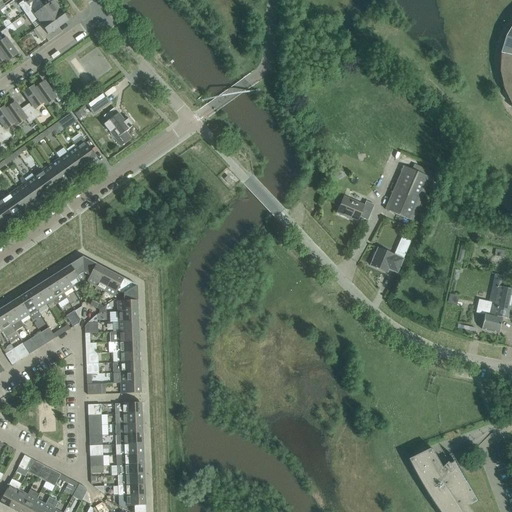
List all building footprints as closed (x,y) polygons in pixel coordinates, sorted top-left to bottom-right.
[(23,0),(19,4),(26,13),(39,4),(35,0),(23,0)] [(41,25),(60,11),(56,4),(55,5),(53,2),(48,6),(43,9),(39,4),(26,13),(32,23),(38,19),(41,25)] [(67,21),(60,11),(41,25),(36,28),(34,30),(34,31),(35,30),(42,40),(42,41),(47,38),(49,41),(60,34),(56,29),(67,21)] [(5,39),(0,42),(0,50),(7,61),(9,60),(10,61),(10,60),(10,59),(17,54),(8,43),(13,39),(15,42),(16,42),(6,28),(4,25),(3,25),(6,28),(0,32),(5,39)] [(511,55),(511,38),(505,36),(507,37),(502,53),(500,53),(511,55)] [(511,55),(500,53),(500,54),(502,54),(501,71),(499,71),(499,72),(511,70),(511,55)] [(511,70),(499,72),(501,72),(504,89),(503,90),(511,86),(511,70)] [(41,82),(33,87),(44,102),(46,105),(48,104),(55,98),(58,103),(64,99),(66,102),(54,85),(54,86),(56,88),(51,92),(48,87),(44,83),(42,84),(41,82)] [(511,107),(511,106),(511,86),(503,90),(505,90),(511,104),(511,105),(511,106),(511,107)] [(32,105),(27,109),(35,120),(41,115),(36,108),(44,102),(33,87),(32,88),(31,87),(31,88),(24,93),(32,105)] [(102,93),(86,104),(93,115),(110,103),(102,93)] [(29,124),(35,120),(27,109),(21,113),(15,103),(13,105),(11,102),(4,108),(15,123),(17,126),(26,119),(29,124)] [(0,121),(3,126),(0,127),(0,133),(5,141),(11,136),(6,129),(15,123),(4,108),(2,109),(2,108),(1,108),(2,109),(0,110),(0,121)] [(81,109),(75,113),(79,119),(85,115),(81,109)] [(108,122),(104,125),(120,146),(124,144),(131,139),(126,132),(133,126),(127,117),(123,120),(119,113),(108,122)] [(82,137),(73,143),(76,147),(88,164),(89,163),(93,160),(96,157),(94,154),(91,150),(82,137)] [(79,170),(80,169),(86,164),(88,164),(76,147),(67,153),(79,170)] [(78,170),(79,170),(67,153),(59,159),(71,175),(78,170)] [(70,176),(71,175),(59,159),(51,165),(63,181),(70,176)] [(54,187),(55,187),(61,182),(63,181),(51,165),(48,167),(42,171),(54,187)] [(412,221),(424,192),(431,178),(404,167),(385,210),(412,221)] [(53,188),(54,187),(42,171),(34,177),(46,193),(53,188)] [(25,183),(37,199),(38,199),(43,196),(45,194),(46,193),(34,177),(25,183)] [(36,200),(37,199),(25,183),(17,189),(29,205),(36,200)] [(9,195),(21,211),(22,210),(28,206),(29,205),(17,189),(12,192),(9,195)] [(21,211),(9,195),(0,201),(12,217),(13,216),(20,212),(21,211)] [(367,221),(374,205),(366,201),(364,206),(343,197),(336,213),(347,218),(348,217),(358,221),(360,217),(367,221)] [(12,217),(0,201),(0,200),(0,217),(4,223),(5,222),(12,218),(12,217)] [(387,273),(388,271),(388,269),(397,273),(411,242),(402,238),(394,255),(378,248),(376,253),(374,252),(371,260),(373,260),(370,266),(387,273)] [(495,249),(494,256),(497,256),(500,257),(503,258),(505,251),(495,249)] [(83,273),(83,261),(83,257),(61,271),(72,288),(84,281),(83,273)] [(83,257),(83,261),(83,273),(90,276),(86,282),(96,287),(105,269),(83,257)] [(114,274),(105,269),(96,287),(105,292),(114,275),(114,274)] [(61,271),(52,276),(63,294),(72,288),(61,271)] [(114,274),(114,275),(105,292),(114,297),(117,291),(124,294),(137,286),(114,274)] [(48,288),(55,299),(57,303),(66,298),(63,294),(52,276),(44,282),(48,288)] [(35,287),(36,288),(46,304),(48,303),(55,299),(48,288),(44,282),(35,287)] [(485,314),(481,329),(499,333),(502,318),(511,320),(511,289),(502,288),(499,287),(493,285),(489,303),(479,301),(477,313),(485,314)] [(137,286),(124,294),(124,301),(117,301),(118,312),(138,311),(137,286)] [(26,293),(37,310),(46,304),(36,288),(35,287),(26,293)] [(37,310),(26,293),(18,298),(29,315),(32,321),(41,315),(37,310)] [(9,304),(20,321),(29,315),(18,298),(9,304)] [(90,305),(96,308),(99,303),(93,300),(90,305)] [(1,309),(1,310),(15,332),(24,326),(20,321),(9,304),(1,309)] [(0,327),(3,332),(6,337),(15,332),(1,310),(1,309),(0,309),(0,327)] [(74,311),(66,316),(73,327),(79,324),(80,320),(75,311),(74,311)] [(118,312),(118,322),(138,321),(138,311),(118,312)] [(97,323),(97,315),(87,323),(97,323)] [(118,332),(139,332),(138,321),(118,322),(118,332)] [(85,327),(85,334),(89,334),(98,333),(97,323),(87,323),(85,327)] [(139,342),(139,332),(118,332),(110,333),(110,343),(139,342)] [(47,344),(44,340),(40,333),(31,339),(38,349),(47,344)] [(29,354),(38,349),(31,339),(31,338),(23,344),(29,354)] [(110,343),(109,343),(109,353),(118,353),(140,352),(139,342),(110,343)] [(21,360),(29,354),(23,344),(14,349),(21,360)] [(14,349),(5,355),(12,365),(21,360),(14,349)] [(140,352),(118,353),(119,363),(140,362),(140,352)] [(98,354),(90,354),(86,354),(86,361),(86,364),(98,364),(98,354)] [(113,374),(140,372),(140,362),(119,363),(113,363),(113,374)] [(99,374),(98,364),(86,364),(86,375),(91,374),(99,374)] [(141,383),(140,372),(113,374),(113,384),(120,383),(140,383),(141,383)] [(141,393),(141,383),(140,383),(120,383),(121,394),(141,393)] [(87,395),(101,395),(100,384),(87,385),(87,395)] [(114,404),(115,415),(142,414),(142,403),(114,404)] [(101,415),(101,405),(88,405),(88,416),(101,415)] [(142,424),(142,414),(115,415),(115,425),(141,424),(142,424)] [(101,415),(88,416),(89,426),(102,426),(101,415)] [(116,435),(142,434),(143,434),(142,424),(141,424),(115,425),(116,435)] [(102,426),(89,426),(89,436),(102,436),(102,426)] [(143,444),(143,434),(142,434),(116,435),(116,445),(142,444),(143,444)] [(102,436),(89,436),(89,446),(102,446),(102,436)] [(123,455),(142,455),(144,455),(143,444),(142,444),(116,445),(117,456),(123,455)] [(503,458),(498,444),(490,451),(494,462),(503,458)] [(102,446),(89,446),(90,457),(103,456),(102,446)] [(476,501),(457,467),(454,462),(449,465),(447,463),(443,467),(444,468),(442,468),(437,458),(432,448),(416,456),(408,460),(412,468),(417,476),(421,484),(426,492),(431,500),(436,507),(439,511),(471,511),(467,506),(470,504),(471,505),(476,501)] [(144,465),(144,455),(142,455),(123,455),(117,456),(117,466),(143,465),(144,465)] [(24,456),(18,467),(25,471),(31,459),(24,456)] [(103,456),(90,457),(90,467),(103,467),(103,456)] [(43,466),(34,461),(28,473),(36,477),(43,466)] [(117,476),(143,475),(145,475),(144,465),(143,465),(117,466),(117,476)] [(52,470),(43,466),(36,477),(45,482),(52,470)] [(45,482),(48,483),(54,487),(58,479),(61,475),(52,470),(45,482)] [(145,485),(145,475),(143,475),(117,476),(118,486),(145,485)] [(9,507),(18,490),(21,485),(12,480),(0,502),(0,504),(9,509),(9,507)] [(118,486),(118,496),(145,495),(145,485),(118,486)] [(94,487),(104,495),(104,487),(94,487)] [(30,489),(27,495),(18,511),(29,511),(36,500),(39,494),(30,489)] [(15,511),(18,511),(27,495),(18,490),(9,507),(9,509),(15,511)] [(146,511),(145,495),(118,496),(118,506),(125,510),(125,507),(132,507),(132,511),(146,511)] [(41,511),(45,505),(36,500),(29,511),(41,511)]
